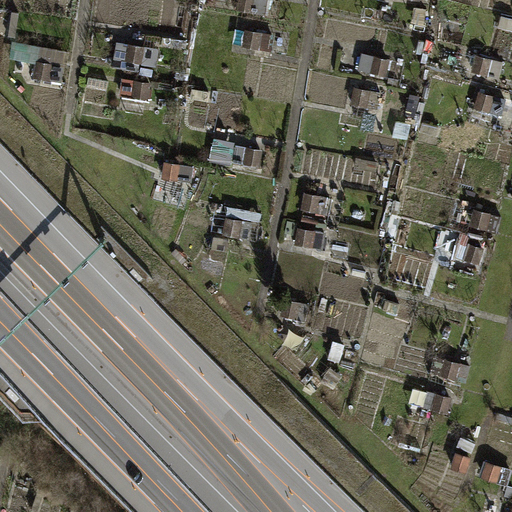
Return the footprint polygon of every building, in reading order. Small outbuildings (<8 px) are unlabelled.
[(266,13),(267,0),(238,0),(237,9),(266,13)] [(413,22),(424,24),(427,7),(416,5),(413,22)] [(8,35),(17,37),(20,11),(11,10),(8,35)] [(271,51),(275,32),(246,27),(243,46),(271,51)] [(157,65),(160,47),(116,40),(113,58),(157,65)] [(68,63),(70,50),(29,44),(27,58),(37,59),(34,79),(63,82),(66,63),(68,63)] [(388,74),(391,57),(363,52),(360,70),(388,74)] [(499,78),(504,60),(477,53),(472,70),(499,78)] [(150,99),(152,80),(125,78),(123,96),(150,99)] [(378,110),(381,92),(357,87),(353,105),(378,110)] [(503,114),(508,97),(480,90),(476,106),(503,114)] [(415,168),(449,172),(452,146),(418,141),(415,168)] [(234,164),(260,168),(264,149),(237,144),(234,164)] [(164,177),(179,180),(182,162),(167,159),(164,177)] [(303,207),(329,213),(333,197),(306,192),(303,207)] [(498,234),(503,216),(475,208),(470,225),(498,234)] [(222,232),(240,235),(244,218),(226,214),(222,232)] [(323,248),(326,231),(299,225),(296,242),(323,248)] [(227,250),(230,238),(214,235),(211,247),(227,250)] [(482,263),(486,247),(459,239),(455,256),(482,263)] [(307,320),(310,303),(287,298),(283,315),(307,320)] [(328,358),(341,362),(345,343),(333,340),(328,358)] [(467,383),(472,364),(433,354),(428,373),(467,383)] [(424,406),(448,412),(453,394),(429,387),(424,406)] [(452,467),(468,472),(473,455),(457,451),(452,467)] [(508,485),(511,471),(511,467),(489,460),(483,477),(508,485)]
